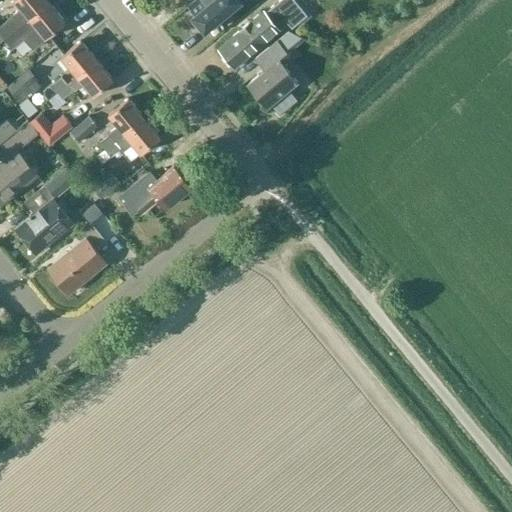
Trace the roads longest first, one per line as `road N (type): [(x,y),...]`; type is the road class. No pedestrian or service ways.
road 1 (unclassified): [(511,477),(288,205),(254,186)]
road 2 (residential): [(62,344),(254,186)]
road 3 (residential): [(254,186),(251,163),(105,0)]
